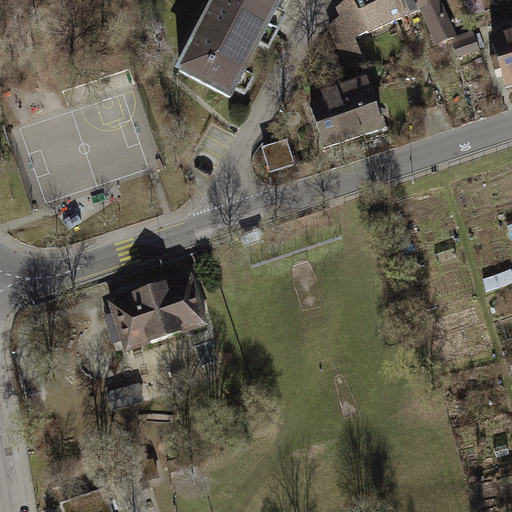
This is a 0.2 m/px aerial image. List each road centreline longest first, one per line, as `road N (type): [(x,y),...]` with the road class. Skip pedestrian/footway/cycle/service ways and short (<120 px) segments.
road 1 (residential): [(237,216),(511,125)]
road 2 (residential): [(0,287),(237,216)]
road 3 (residential): [(323,0),(241,148),(231,192),(237,216)]
